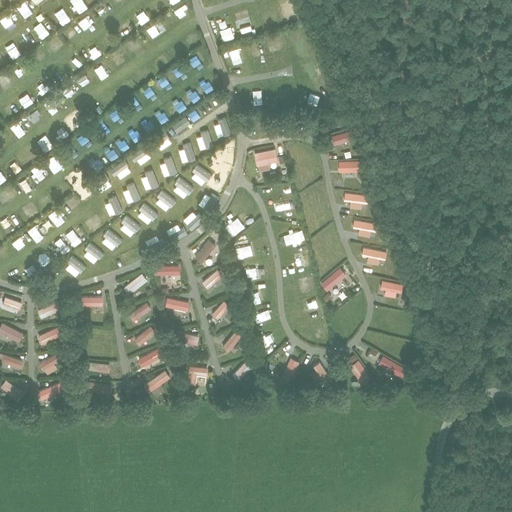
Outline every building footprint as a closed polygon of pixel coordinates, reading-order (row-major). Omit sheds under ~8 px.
[(26,2),(17,8),(27,21),(36,14),(26,2)] [(106,3),(99,9),(106,17),(113,11),(106,3)] [(87,30),(94,25),(88,16),(81,21),(87,30)] [(162,21),(169,29),(175,24),(168,16),(162,21)] [(47,38),(57,34),(53,24),(43,28),(47,38)] [(72,27),(64,33),(72,42),(79,35),(72,27)] [(290,35),(280,38),(284,51),(293,48),(290,35)] [(115,37),(108,41),(113,49),(120,44),(115,37)] [(129,44),(132,48),(140,43),(137,39),(129,44)] [(133,49),(138,56),(146,51),(141,44),(133,49)] [(123,48),(116,54),(125,66),(132,60),(123,48)] [(243,65),(242,56),(231,56),(231,65),(243,65)] [(160,73),(170,70),(167,60),(157,63),(160,73)] [(18,67),(22,75),(31,71),(26,62),(18,67)] [(317,72),(314,62),(304,64),(306,75),(317,72)] [(101,79),(111,73),(105,64),(95,70),(101,79)] [(161,79),(165,87),(174,81),(170,74),(161,79)] [(88,75),(79,80),(82,86),(91,81),(88,75)] [(293,84),(296,95),(301,93),(298,83),(293,84)] [(150,87),(156,102),(165,98),(159,84),(150,87)] [(217,85),(209,88),(211,94),(219,91),(217,85)] [(107,93),(113,106),(121,102),(115,89),(107,93)] [(32,109),(40,103),(33,94),(25,99),(32,109)] [(311,97),(312,111),(319,111),(319,97),(311,97)] [(215,114),(222,109),(216,100),(209,105),(215,114)] [(112,115),(118,123),(126,118),(120,109),(112,115)] [(197,124),(206,120),(202,111),(194,114),(197,124)] [(181,125),(184,134),(191,131),(188,122),(181,125)] [(330,136),(333,145),(357,138),(354,129),(330,136)] [(168,147),(175,142),(170,134),(163,139),(168,147)] [(198,147),(191,151),(195,161),(203,157),(198,147)] [(255,153),(257,165),(277,161),(274,149),(255,153)] [(181,160),(173,165),(178,174),(187,169),(181,160)] [(342,174),(362,175),(362,164),(343,163),(342,174)] [(40,184),(48,178),(39,165),(31,171),(40,184)] [(106,192),(117,186),(109,172),(98,178),(106,192)] [(24,191),(31,187),(26,178),(19,182),(24,191)] [(65,182),(58,186),(66,198),(72,194),(65,182)] [(110,193),(115,199),(120,195),(116,189),(110,193)] [(170,190),(163,193),(168,202),(174,199),(170,190)] [(155,196),(147,200),(152,210),(160,207),(155,196)] [(28,215),(31,221),(40,216),(36,210),(28,215)] [(97,215),(90,219),(97,232),(104,228),(97,215)] [(241,219),(233,225),(240,233),(248,226),(241,219)] [(205,263),(218,243),(210,238),(197,258),(205,263)] [(83,255),(93,250),(90,245),(80,250),(83,255)] [(132,249),(122,253),(125,262),(136,258),(132,249)] [(181,273),(181,263),(156,264),(156,274),(181,273)] [(204,281),(211,288),(226,276),(219,268),(204,281)] [(331,293),(351,279),(345,270),(325,285),(331,293)] [(134,292),(150,278),(143,271),(127,286),(134,292)] [(308,278),(298,280),(299,291),(309,289),(308,278)] [(405,301),(408,289),(389,284),(386,296),(405,301)] [(105,305),(105,295),(81,296),(81,306),(105,305)] [(4,304),(22,310),(25,302),(7,296),(4,304)] [(330,304),(337,301),(334,296),(327,300),(330,304)] [(192,299),(168,297),(167,307),(191,309),(192,299)] [(221,318),(233,305),(226,299),(214,312),(221,318)] [(137,320),(153,308),(148,301),(132,313),(137,320)] [(43,317),(58,312),(55,302),(40,308),(43,317)] [(20,341),(25,333),(6,321),(1,330),(20,341)] [(142,344),(157,330),(151,324),(137,338),(142,344)] [(40,335),(44,343),(63,333),(59,326),(40,335)] [(230,351),(245,336),(239,330),(223,345),(230,351)] [(199,342),(200,333),(178,331),(177,340),(199,342)] [(145,367),(166,353),(161,345),(140,358),(145,367)] [(41,362),(45,369),(60,360),(56,353),(41,362)] [(352,359),(354,364),(362,361),(360,356),(352,359)] [(377,364),(400,378),(405,370),(382,356),(377,364)] [(297,375),(303,363),(293,358),(288,371),(297,375)] [(234,373),(240,380),(255,366),(249,360),(234,373)] [(91,363),(91,370),(112,369),(112,361),(91,363)] [(353,368),(360,379),(369,373),(362,362),(353,368)] [(206,376),(207,368),(189,366),(187,383),(195,384),(196,375),(206,376)] [(151,391),(173,377),(167,369),(146,383),(151,391)] [(13,387),(11,379),(3,381),(5,389),(13,387)] [(42,397),(67,390),(65,381),(40,388),(42,397)]
